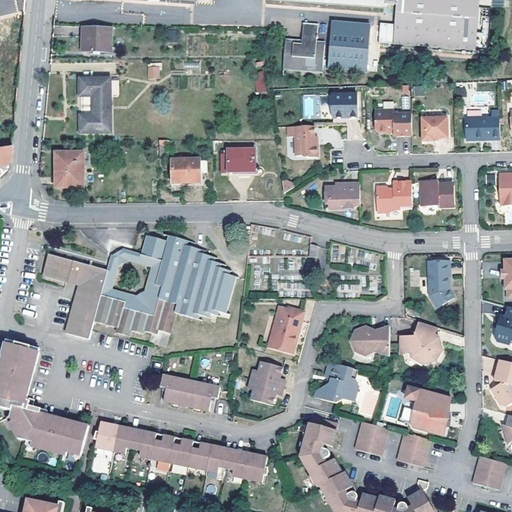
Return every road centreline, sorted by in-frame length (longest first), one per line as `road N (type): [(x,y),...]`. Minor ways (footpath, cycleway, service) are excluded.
road 1 (residential): [(393,245),(395,306),(323,309),(288,419),(251,432),(123,406)]
road 2 (residential): [(393,245),(247,213),(65,214),(22,206)]
road 3 (residential): [(471,242),(472,416),(454,485)]
road 4 (unknown): [(38,13),(256,10)]
road 5 (unclassified): [(22,206),(39,0)]
